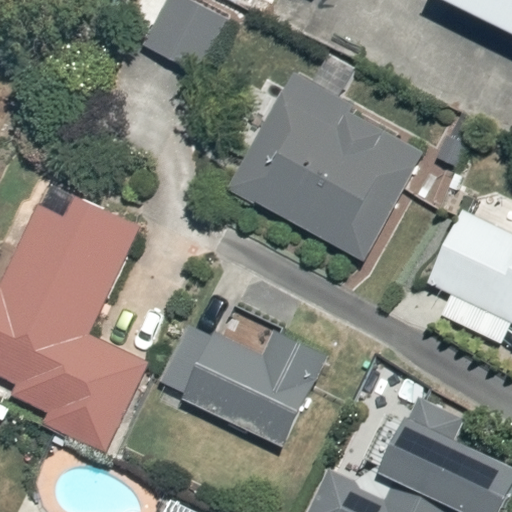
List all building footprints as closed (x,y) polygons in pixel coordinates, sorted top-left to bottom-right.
[(174,0),(174,1),(170,0),(159,0),(137,50),(210,83),(239,18),(197,0),(174,0)] [(511,0),(435,0),(511,38),(511,0)] [(290,75),(224,191),(359,263),(422,153),(348,114),(352,108),(290,75)] [(84,336),(134,228),(67,199),(58,218),(36,206),(0,278),(0,380),(13,386),(8,399),(44,416),(41,427),(105,456),(145,363),(84,336)] [(511,235),(461,212),(425,284),(452,298),(441,317),(498,344),(509,324),(511,325),(511,235)] [(179,399),(284,450),(323,360),(269,333),(259,355),(210,333),(179,399)] [(491,511),(511,471),(447,441),(458,417),(418,400),(408,422),(398,420),(370,475),(354,482),(325,470),(307,511),(491,511)]
